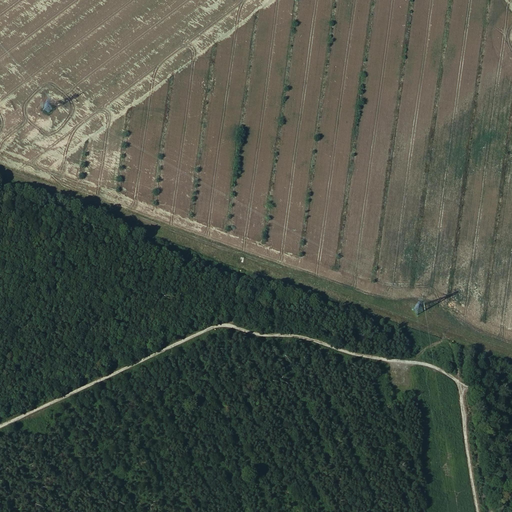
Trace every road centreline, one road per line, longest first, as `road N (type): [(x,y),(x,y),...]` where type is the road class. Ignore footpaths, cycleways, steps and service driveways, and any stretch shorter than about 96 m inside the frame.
road 1 (track): [(0,426),(215,325),(424,362),(457,381)]
road 2 (track): [(457,381),(476,511)]
